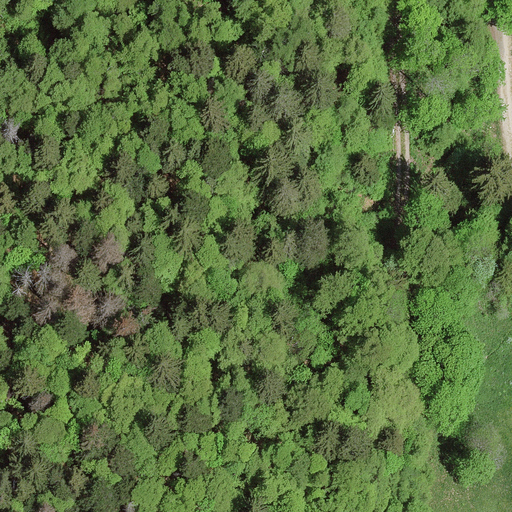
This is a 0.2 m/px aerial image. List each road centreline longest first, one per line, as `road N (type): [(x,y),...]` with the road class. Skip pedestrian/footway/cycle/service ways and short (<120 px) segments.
road 1 (track): [(400,511),(386,299),(391,0)]
road 2 (track): [(511,131),(499,0)]
